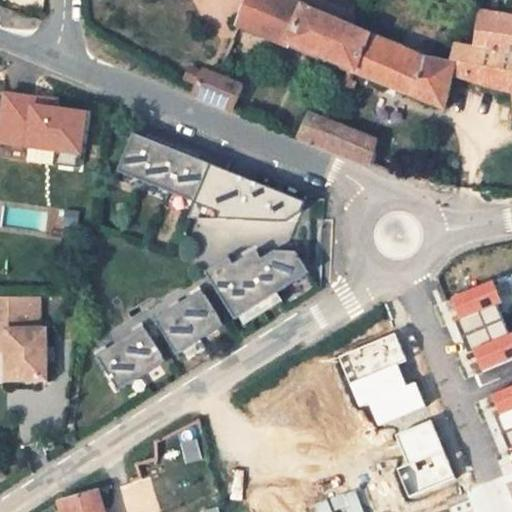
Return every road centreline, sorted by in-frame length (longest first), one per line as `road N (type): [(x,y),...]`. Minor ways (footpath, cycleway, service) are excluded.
road 1 (residential): [(78,60),(146,86),(375,210)]
road 2 (residential): [(13,511),(212,383)]
road 3 (residential): [(212,383),(368,281),(374,259)]
road 4 (residential): [(459,395),(413,266)]
road 5 (residential): [(505,511),(459,395)]
